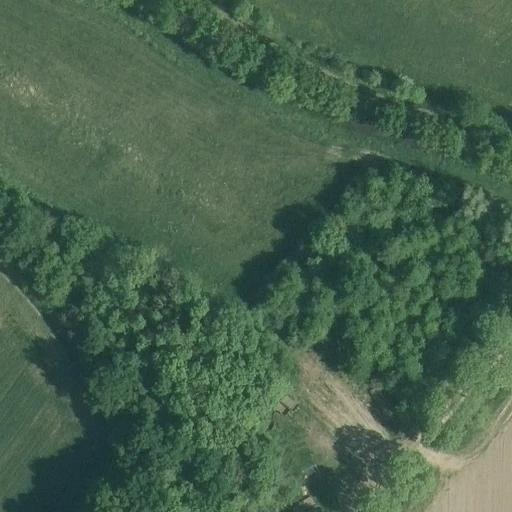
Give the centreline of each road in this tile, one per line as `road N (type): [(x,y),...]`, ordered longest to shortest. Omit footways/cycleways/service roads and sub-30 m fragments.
road 1 (track): [(180,0),(387,106),(511,145)]
road 2 (track): [(357,511),(511,335)]
